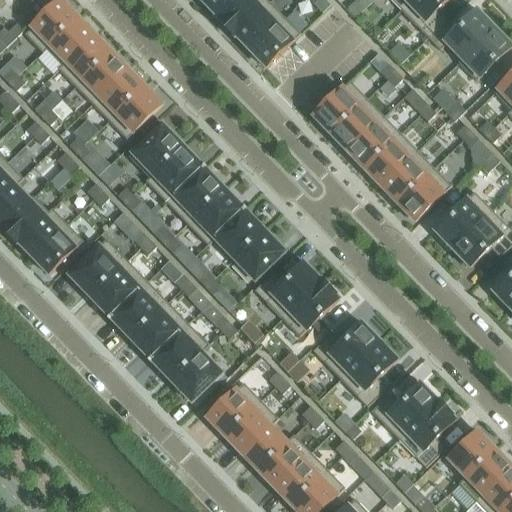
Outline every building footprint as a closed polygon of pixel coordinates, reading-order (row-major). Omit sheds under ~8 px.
[(44,15),(52,8),(43,0),(42,0),(36,6),(44,15)] [(221,24),(246,0),(214,0),(206,8),(221,22),(220,23),(221,24)] [(236,40),(271,6),(265,0),(246,0),(221,24),(236,40)] [(416,0),(389,0),(402,14),(416,0)] [(416,0),(402,14),(429,42),(449,23),(439,13),(452,0),(416,0)] [(43,56),(80,20),(63,2),(26,38),(43,56)] [(252,54),(286,21),(279,13),(271,6),(236,40),(237,41),(237,40),(252,54)] [(353,7),(348,12),(356,21),(362,15),(353,7)] [(449,23),(429,42),(441,54),(448,47),(463,62),(459,66),(460,66),(497,30),(483,16),(482,17),(479,13),(459,33),(449,23)] [(60,73),(98,37),(97,36),(96,37),(80,20),(43,56),(44,56),(48,53),(63,69),(59,72),(60,73)] [(267,71),(302,37),(286,21),(252,54),(267,71)] [(18,26),(9,35),(16,42),(25,34),(18,26)] [(498,31),(497,30),(460,66),(477,84),(511,50),(511,47),(497,33),(498,31)] [(0,35),(0,42),(7,50),(8,51),(16,42),(5,31),(0,35)] [(77,90),(113,55),(106,48),(107,47),(105,44),(104,44),(100,39),(98,37),(60,73),(77,90)] [(93,107),(131,71),(130,70),(129,71),(113,55),(77,90),(93,107)] [(388,84),(397,75),(390,68),(381,76),(388,84)] [(110,125),(147,90),(140,82),(141,81),(138,78),(133,74),(133,73),(131,71),(93,107),(110,125)] [(4,80),(10,87),(19,79),(12,72),(4,80)] [(397,75),(388,84),(395,91),(404,82),(397,75)] [(26,86),(19,79),(10,87),(17,95),(26,86)] [(510,119),(511,116),(511,80),(495,97),(511,114),(509,117),(510,119)] [(332,138),(368,103),(351,85),(315,120),(332,138)] [(144,126),(164,108),(147,90),(110,125),(127,143),(144,126)] [(0,100),(0,104),(5,109),(14,101),(7,94),(0,100)] [(5,109),(12,117),(21,108),(14,101),(5,109)] [(347,156),(385,120),(368,103),(332,138),(339,145),(338,146),(347,156)] [(422,118),(430,110),(423,103),(415,111),(422,118)] [(455,125),(467,114),(458,105),(447,117),(455,125)] [(37,115),(44,122),(52,114),(46,106),(37,115)] [(437,117),(430,110),(422,118),(429,125),(437,117)] [(51,129),(59,121),(52,114),(44,122),(51,129)] [(365,172),(402,137),(385,120),(347,156),(348,157),(349,156),(365,172)] [(495,132),(488,124),(480,133),(487,140),(495,132)] [(37,125),(29,132),(28,133),(35,140),(44,132),(37,125)] [(148,186),(185,150),(174,139),(175,138),(173,136),(172,136),(164,128),(147,144),(130,160),(150,182),(147,185),(148,186)] [(464,144),(473,135),(466,128),(457,137),(464,144)] [(35,140),(42,148),(51,139),(44,132),(35,140)] [(487,140),(493,147),(494,147),(502,139),(495,132),(487,140)] [(471,151),(480,143),(473,135),(464,144),(471,151)] [(381,191),(418,154),(402,137),(365,172),(372,179),(371,181),(381,191)] [(70,149),(77,156),(85,149),(86,148),(79,141),(70,149)] [(85,149),(77,156),(84,164),(93,155),(86,148),(85,149)] [(168,207),(207,169),(206,168),(204,169),(198,163),(198,162),(196,160),(195,160),(185,150),(148,186),(168,207)] [(399,207),(435,172),(418,154),(381,191),(382,192),(383,190),(399,207)] [(0,174),(9,166),(0,156),(0,174)] [(74,163),(67,156),(60,162),(58,164),(65,172),(74,163)] [(481,167),(489,176),(501,165),(493,156),(481,167)] [(72,179),(81,170),(74,163),(65,172),(66,172),(72,179)] [(0,204),(24,181),(9,166),(0,174),(0,204)] [(188,228),(225,191),(215,181),(216,180),(213,178),(206,172),(208,170),(207,169),(168,207),(188,228)] [(416,225),(452,190),(435,172),(399,207),(416,225)] [(89,194),(88,196),(95,203),(104,194),(97,187),(89,194)] [(0,225),(3,229),(3,230),(3,231),(32,204),(17,188),(0,204),(0,225)] [(119,200),(126,207),(134,198),(127,191),(119,200)] [(246,213),(247,211),(246,210),(245,211),(238,205),(239,204),(236,202),(225,191),(188,228),(209,249),(215,242),(246,213)] [(455,193),(447,201),(453,206),(461,199),(455,193)] [(104,194),(95,203),(102,210),(111,201),(104,194)] [(476,196),(436,234),(453,251),(452,253),(493,214),(476,196)] [(134,198),(126,207),(133,214),(141,206),(134,198)] [(18,247),(54,212),(53,212),(50,215),(35,200),(32,204),(3,231),(18,247)] [(34,261),(69,228),(54,212),(18,247),(19,247),(20,247),(34,261)] [(236,263),(266,234),(246,213),(215,242),(236,263)] [(511,233),(493,214),(452,253),(467,268),(468,267),(471,270),(491,251),(501,261),(511,250),(511,233)] [(50,278),(85,244),(82,241),(69,228),(34,261),(50,278)] [(173,238),(164,229),(155,237),(164,247),(173,238)] [(266,234),(236,263),(257,285),(287,255),(266,234)] [(144,236),(135,244),(142,251),(151,243),(144,236)] [(182,248),(173,238),(164,247),(173,256),(182,248)] [(108,242),(70,279),(79,287),(78,288),(80,290),(81,290),(91,300),(129,264),(108,242)] [(151,243),(142,251),(149,259),(158,250),(151,243)] [(511,272),(511,277),(494,295),(511,312),(510,313),(511,314),(511,312),(511,258),(505,265),(511,272)] [(129,264),(91,300),(102,311),(101,311),(103,314),(104,313),(110,320),(109,322),(110,323),(149,285),(129,264)] [(275,276),(256,294),(266,304),(283,322),(323,284),(305,266),(284,286),(275,276)] [(200,284),(207,291),(215,282),(208,275),(200,284)] [(184,278),(175,286),(182,293),(191,285),(184,278)] [(215,282),(207,291),(214,298),(222,290),(215,282)] [(323,284),(283,322),(301,340),(340,302),(323,284)] [(149,285),(110,323),(111,324),(113,322),(119,329),(118,329),(121,332),(132,342),(169,306),(149,285)] [(183,293),(189,301),(198,292),(191,285),(183,293)] [(239,324),(250,313),(242,304),(230,315),(239,324)] [(169,306),(132,342),(142,353),(142,354),(144,356),(144,355),(151,362),(150,364),(151,365),(190,327),(169,306)] [(225,320),(216,328),(223,335),(232,327),(225,320)] [(334,336),(314,355),(342,383),(382,343),(368,328),(367,329),(364,326),(344,346),(334,336)] [(190,327),(151,365),(152,366),(153,364),(160,371),(159,371),(161,374),(162,373),(172,384),(210,348),(190,327)] [(232,327),(223,335),(230,343),(239,334),(232,327)] [(382,343),(342,383),(369,411),(388,392),(379,382),(399,362),(382,345),(383,344),(382,343)] [(210,348),(172,384),(183,395),(182,396),(184,398),(185,397),(193,406),(224,377),(204,355),(211,349),(210,348)] [(292,356),(280,367),(289,376),(300,364),(292,356)] [(278,375),(269,383),(276,391),(285,382),(278,375)] [(285,382),(276,391),(283,398),(292,390),(285,382)] [(245,386),(208,422),(226,440),(262,404),(245,386)] [(392,396),(373,415),(400,443),(440,405),(422,387),(402,406),(392,396)] [(262,404),(226,440),(233,447),(231,448),(241,458),(279,422),(262,404)] [(440,405),(400,443),(427,471),(447,452),(437,442),(457,423),(454,420),(455,420),(440,405)] [(311,410),(303,418),(310,425),(318,417),(311,410)] [(318,417),(310,425),(317,433),(326,424),(318,417)] [(279,422),(241,458),(242,459),(243,458),(259,474),(296,439),(295,438),(288,445),(273,429),(280,422),(279,422)] [(355,427),(347,436),(354,443),(363,435),(355,427)] [(480,435),(450,463),(466,481),(460,487),(460,488),(497,453),(480,435)] [(296,439),(259,474),(266,481),(264,483),(267,486),(274,493),(312,456),(296,439)] [(345,444),(336,452),(343,460),(352,451),(345,444)] [(352,451),(343,460),(350,467),(359,459),(352,451)] [(511,468),(497,453),(460,488),(476,504),(477,505),(511,471),(511,468)] [(312,456),(274,493),(275,494),(277,492),(292,509),(329,473),(312,456)] [(511,471),(477,505),(470,511),(504,511),(511,504),(511,471)] [(329,473),(292,509),(295,511),(324,511),(346,491),(329,473)] [(391,492),(383,501),(388,506),(397,498),(391,492)] [(397,498),(388,506),(393,511),(402,504),(397,498)] [(425,500),(416,508),(420,511),(435,511),(436,511),(425,500)] [(366,511),(357,502),(346,511),(366,511)]
